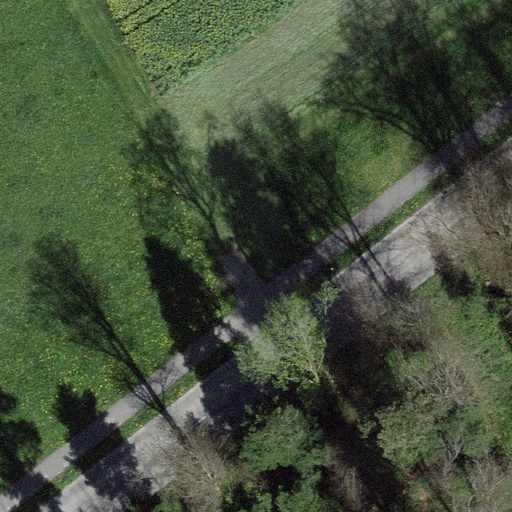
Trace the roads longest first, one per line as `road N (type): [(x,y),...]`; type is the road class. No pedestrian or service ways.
road 1 (tertiary): [(90,511),(511,183)]
road 2 (track): [(284,360),(90,0)]
